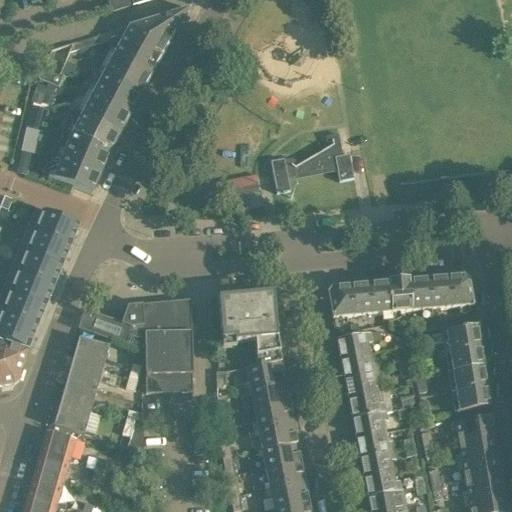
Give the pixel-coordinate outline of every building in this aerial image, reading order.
[(108,0),(112,11),(126,7),(123,0),(108,0)] [(188,10),(71,45),(67,55),(116,40),(120,42),(160,61),(188,10)] [(149,79),(160,61),(120,42),(114,53),(110,50),(107,55),(112,57),(149,79)] [(38,81),(44,84),(57,90),(62,80),(58,78),(67,55),(71,45),(50,52),(38,81)] [(139,98),(149,79),(112,57),(103,72),(100,70),(97,74),(101,76),(139,98)] [(89,89),(87,94),(128,118),(139,98),(101,76),(93,91),(89,89)] [(46,88),(38,85),(34,94),(43,97),(46,88)] [(52,96),(55,89),(47,86),(44,93),(52,96)] [(43,97),(33,94),(30,103),(40,107),(43,97)] [(117,136),(128,118),(87,94),(77,113),(81,115),(117,136)] [(44,95),(41,103),(51,106),(54,98),(44,95)] [(30,112),(26,128),(34,130),(38,114),(30,112)] [(66,133),(70,135),(106,156),(107,154),(117,136),(81,115),(73,130),(69,128),(66,133)] [(20,152),(33,155),(38,133),(25,130),(20,152)] [(98,177),(106,156),(70,135),(63,153),(59,151),(57,155),(61,157),(98,177)] [(270,163),(276,196),(289,193),(287,181),(336,171),(338,184),(353,181),(348,156),(341,158),(337,135),(324,138),(325,144),(330,143),(331,147),(294,169),(291,166),(294,163),(291,160),(283,162),(283,161),(270,163)] [(20,157),(16,173),(24,175),(28,159),(20,157)] [(91,196),(98,177),(61,157),(53,176),(48,175),(47,179),(91,196)] [(238,214),(262,209),(259,192),(235,197),(238,214)] [(1,209),(8,212),(13,201),(5,198),(1,209)] [(25,231),(70,249),(75,237),(79,228),(35,208),(25,231)] [(18,250),(61,268),(70,249),(25,231),(18,250)] [(18,250),(9,271),(53,288),(61,268),(18,250)] [(45,308),(53,288),(9,271),(2,290),(45,308)] [(447,280),(449,308),(449,310),(471,308),(467,281),(462,278),(447,280)] [(449,310),(449,308),(447,280),(428,281),(430,312),(449,310)] [(410,313),(430,312),(428,281),(408,283),(408,289),(410,313)] [(408,289),(408,283),(408,282),(387,284),(387,285),(388,285),(389,315),(410,313),(408,289)] [(371,317),(389,315),(388,285),(387,285),(369,286),(371,317)] [(371,317),(369,286),(350,288),(352,318),(371,317)] [(331,320),(352,318),(350,288),(331,289),(326,295),(331,320)] [(0,294),(0,312),(37,328),(45,308),(2,290),(0,294)] [(255,359),(256,368),(280,363),(278,355),(279,355),(276,341),(272,295),(217,300),(221,346),(253,343),(255,359)] [(191,395),(190,302),(126,307),(121,325),(84,311),(77,331),(144,354),(144,396),(191,395)] [(27,352),(33,340),(37,328),(0,312),(0,343),(4,345),(5,345),(27,352)] [(453,321),(431,324),(432,331),(454,328),(453,321)] [(356,325),(349,326),(350,333),(357,332),(356,325)] [(422,325),(409,327),(410,335),(424,332),(422,325)] [(446,343),(448,353),(448,354),(478,349),(475,329),(440,334),(441,344),(446,343)] [(335,341),(340,362),(370,356),(367,344),(372,343),(370,334),(370,333),(335,341)] [(370,334),(372,343),(381,342),(379,333),(370,334)] [(78,339),(72,362),(102,370),(108,348),(78,339)] [(28,353),(23,351),(5,345),(4,345),(0,343),(0,390),(12,388),(12,389),(18,383),(28,353)] [(416,343),(407,344),(410,360),(418,359),(416,343)] [(482,369),(478,349),(448,354),(448,353),(443,354),(445,364),(450,363),(451,374),(482,369)] [(372,366),(370,356),(340,362),(343,382),(378,374),(376,365),(372,366)] [(399,371),(408,369),(406,360),(398,362),(399,371)] [(72,362),(65,384),(95,393),(102,370),(72,362)] [(284,384),(280,363),(256,368),(245,370),(248,384),(242,385),(244,392),(284,384)] [(128,378),(137,381),(140,368),(132,366),(128,378)] [(408,369),(399,371),(398,371),(400,379),(409,377),(408,369)] [(412,371),(415,383),(424,381),(422,369),(412,371)] [(485,390),(482,369),(451,374),(453,384),(448,385),(449,394),(454,394),(454,395),(485,390)] [(216,391),(224,391),(224,374),(215,374),(216,391)] [(343,382),(347,402),(377,396),(375,384),(379,383),(378,374),(343,382)] [(133,393),(137,381),(128,378),(125,391),(133,393)] [(427,393),(424,381),(415,383),(417,395),(427,393)] [(65,384),(59,406),(89,415),(95,393),(65,384)] [(288,404),(284,384),(244,392),(245,399),(251,398),(253,411),(288,404)] [(453,415),(488,409),(485,390),(454,395),(456,405),(451,405),(453,415)] [(379,404),(377,396),(347,402),(351,422),(386,414),(383,403),(379,404)] [(400,399),(401,402),(402,408),(413,406),(411,397),(400,399)] [(216,399),(216,416),(225,416),(225,399),(216,399)] [(430,418),(427,402),(419,403),(421,419),(430,418)] [(292,424),(288,404),(253,411),(256,424),(250,425),(252,432),(292,424)] [(89,415),(59,406),(52,428),(83,437),(89,415)] [(402,411),(395,412),(397,421),(407,419),(405,411),(402,411)] [(125,424),(133,427),(136,414),(128,412),(125,424)] [(351,422),(355,441),(385,434),(383,423),(387,422),(386,414),(351,422)] [(225,416),(216,416),(216,433),(225,433),(225,416)] [(456,437),(457,444),(493,438),(490,418),(450,425),(451,433),(454,433),(455,437),(456,437)] [(129,439),(133,427),(125,424),(121,437),(129,439)] [(296,445),(292,424),(252,432),(253,439),(259,439),(261,451),(296,445)] [(46,432),(39,456),(68,464),(72,465),(73,461),(69,459),(74,441),(46,432)] [(387,444),(385,434),(355,441),(359,460),(393,453),(391,443),(387,444)] [(420,436),(423,450),(432,449),(429,434),(420,436)] [(496,457),(493,438),(457,444),(459,456),(455,457),(456,464),(496,457)] [(402,441),(404,451),(412,449),(410,439),(402,441)] [(219,443),(222,460),(230,458),(227,441),(219,443)] [(300,465),(296,445),(261,451),(256,452),(257,460),(262,459),(265,472),(300,465)] [(414,457),(412,449),(404,451),(406,459),(414,457)] [(435,463),(432,449),(423,450),(426,465),(435,463)] [(363,479),(393,473),(391,462),(395,461),(393,453),(359,460),(363,479)] [(62,482),(68,464),(39,456),(32,479),(61,487),(65,488),(67,484),(62,482)] [(463,482),(489,478),(499,476),(496,457),(456,464),(457,471),(462,471),(463,482)] [(234,476),(230,458),(222,460),(225,478),(234,476)] [(96,460),(93,472),(102,474),(106,463),(96,460)] [(300,465),(265,472),(267,484),(262,485),(263,493),(304,485),(300,465)] [(99,486),(102,474),(93,472),(90,483),(99,486)] [(428,473),(430,488),(439,486),(436,472),(428,473)] [(395,484),(393,473),(363,479),(367,499),(401,491),(399,483),(395,484)] [(225,478),(229,495),(237,493),(234,476),(225,478)] [(503,495),(499,476),(489,478),(463,482),(465,494),(461,495),(462,502),(503,495)] [(422,478),(413,480),(414,488),(423,486),(422,478)] [(32,479),(26,501),(59,511),(63,511),(64,507),(56,505),(61,487),(32,479)] [(308,505),(304,485),(263,493),(265,500),(270,499),(273,511),(308,505)] [(442,500),(439,486),(430,488),(433,502),(442,500)] [(423,488),(415,489),(416,498),(425,496),(423,488)] [(369,511),(405,511),(402,491),(401,491),(367,499),(369,511)] [(234,511),(241,511),(237,493),(229,495),(232,511),(234,511)] [(505,511),(503,495),(462,502),(464,509),(468,509),(468,511),(505,511)] [(58,511),(59,511),(26,501),(22,511),(58,511)]
